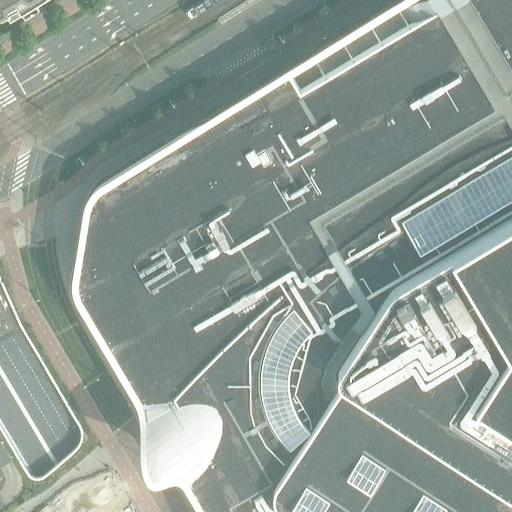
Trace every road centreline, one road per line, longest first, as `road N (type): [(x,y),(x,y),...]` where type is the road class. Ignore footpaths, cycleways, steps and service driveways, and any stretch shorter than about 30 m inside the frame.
road 1 (secondary): [(0,188),(292,0)]
road 2 (secondary): [(133,0),(0,81)]
